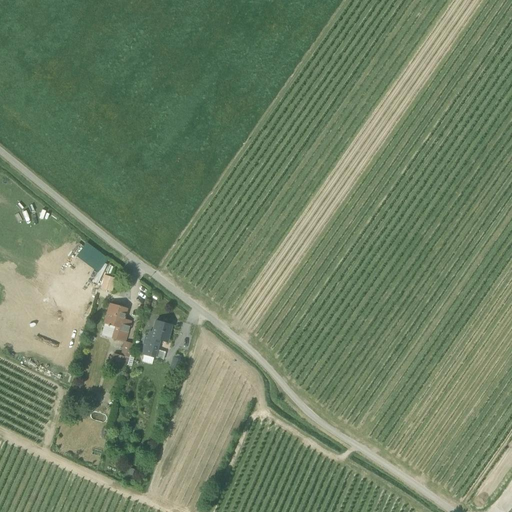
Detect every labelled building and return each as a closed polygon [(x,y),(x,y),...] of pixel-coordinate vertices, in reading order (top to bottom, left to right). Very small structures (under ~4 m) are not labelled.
[(105,259),(86,244),(77,255),(96,270),(105,259)] [(101,289),(106,290),(110,277),(104,276),(101,289)] [(115,279),(110,277),(106,290),(112,292),(115,279)] [(116,328),(121,329),(122,324),(123,319),(126,309),(110,305),(104,324),(116,328)] [(159,341),(167,343),(171,327),(156,322),(152,334),(151,338),(151,339),(155,340),(159,341)] [(112,339),(116,328),(104,324),(101,336),(112,339)] [(112,339),(125,343),(125,342),(130,326),(122,324),(121,329),(116,328),(112,339)] [(151,339),(151,338),(148,337),(144,336),(139,354),(144,355),(154,358),(156,350),(159,341),(155,340),(151,339)] [(126,343),(121,356),(115,354),(111,367),(119,370),(125,371),(134,344),(125,342),(125,343),(126,343)] [(165,353),(156,350),(154,358),(163,361),(165,353)] [(154,358),(144,355),(141,362),(152,365),(154,358)] [(170,369),(177,371),(181,361),(174,358),(170,369)] [(511,455),(503,451),(477,494),(495,505),(511,477),(511,455)] [(138,472),(130,469),(128,475),(136,478),(138,472)]
